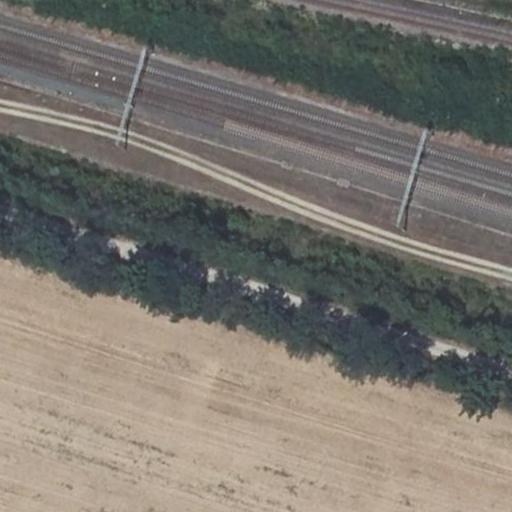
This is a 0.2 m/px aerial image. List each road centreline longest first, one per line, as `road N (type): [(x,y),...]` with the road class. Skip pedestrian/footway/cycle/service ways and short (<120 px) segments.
road 1 (track): [(511,271),(371,231),(157,145),(0,104)]
road 2 (track): [(0,207),(511,370)]
